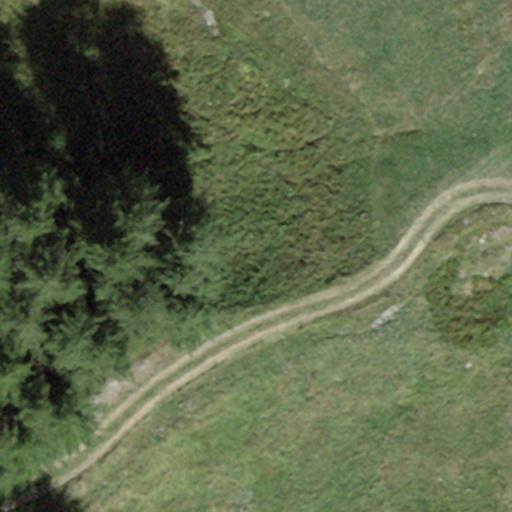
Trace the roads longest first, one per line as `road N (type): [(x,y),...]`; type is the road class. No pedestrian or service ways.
road 1 (track): [(231,341),(388,285),(421,226),(486,195),(511,203)]
road 2 (track): [(231,341),(141,388),(76,470),(0,502)]
